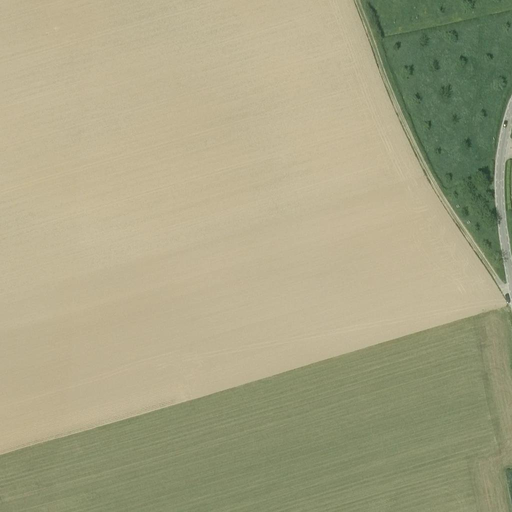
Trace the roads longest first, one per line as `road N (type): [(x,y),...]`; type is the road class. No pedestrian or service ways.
road 1 (track): [(511,298),(434,186),(356,0)]
road 2 (unclassified): [(511,286),(499,194),(511,107)]
